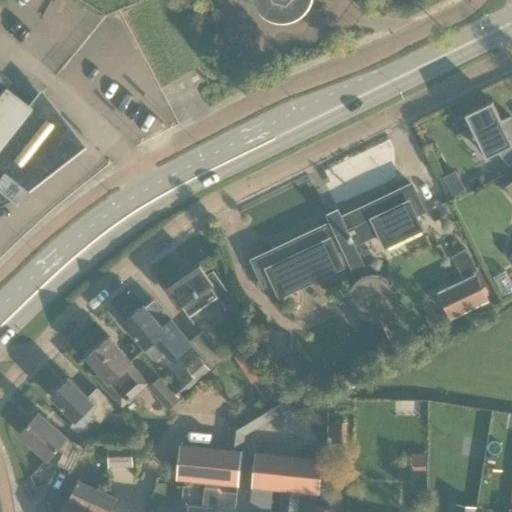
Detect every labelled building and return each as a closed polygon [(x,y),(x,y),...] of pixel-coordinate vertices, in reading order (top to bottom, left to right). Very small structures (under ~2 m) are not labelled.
[(265,0),(267,2),(271,5),(274,7),(278,9),(283,10),(287,11),(291,11),(296,10),(301,8),(305,6),(309,4),(312,0),(265,0)] [(0,72),(0,192),(2,191),(15,182),(19,188),(76,146),(40,96),(31,108),(5,87),(10,80),(0,72)] [(493,102),(466,115),(487,158),(498,152),(509,166),(511,164),(511,116),(502,120),(493,102)] [(464,189),(456,173),(445,179),(454,197),(461,193),(459,191),(464,189)] [(324,212),(340,207),(332,182),(316,187),(324,212)] [(511,182),(503,190),(511,200),(511,182)] [(344,250),(358,279),(353,285),(351,292),(350,299),(355,299),(357,306),(361,312),(367,316),(374,317),(382,316),(388,311),(391,305),(392,297),(390,290),(386,285),(389,281),(382,277),(375,275),(367,275),(353,245),(379,233),(385,246),(422,229),(416,216),(424,212),(411,185),(340,219),(337,211),(328,215),(332,223),(252,261),(265,287),(274,283),(280,296),(342,266),(336,254),(344,250)] [(463,278),(478,270),(466,249),(452,257),(463,278)] [(213,272),(205,277),(197,265),(167,286),(190,318),(219,296),(223,302),(226,299),(227,291),(213,272)] [(439,295),(442,301),(444,301),(452,319),(488,301),(476,276),(451,288),(448,288),(440,292),(439,295)] [(144,306),(125,322),(146,348),(154,357),(158,357),(166,351),(174,360),(192,345),(190,342),(175,324),(166,331),(144,306)] [(203,331),(190,342),(213,369),(226,359),(203,331)] [(149,384),(142,377),(133,366),(135,364),(112,338),(89,358),(101,373),(95,378),(122,408),(149,384)] [(265,340),(257,346),(263,354),(271,348),(265,340)] [(241,367),(257,357),(250,347),(234,357),(241,367)] [(295,385),(307,376),(291,353),(278,361),(295,385)] [(187,367),(198,380),(210,370),(199,357),(187,367)] [(87,409),(100,421),(115,406),(98,389),(90,398),(70,379),(53,396),(77,420),(87,409)] [(150,389),(169,409),(179,399),(161,379),(150,389)] [(66,453),(61,465),(73,470),(83,447),(74,443),(39,415),(21,437),(50,461),(60,448),(66,453)] [(218,483),(236,485),(240,450),(182,444),(178,479),(205,482),(218,483)] [(108,447),(109,468),(133,467),(132,446),(108,447)] [(322,459),(252,452),(249,487),(318,494),(322,459)] [(78,481),(64,511),(110,511),(117,499),(78,481)] [(215,507),(218,483),(205,482),(203,505),(215,507)] [(280,510),(292,511),(297,511),(300,494),(282,492),(280,510)]
